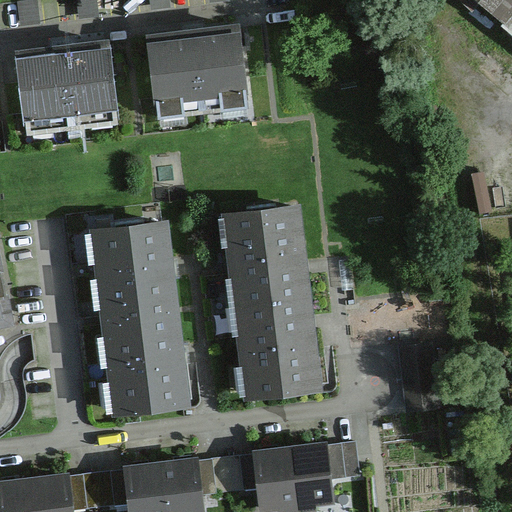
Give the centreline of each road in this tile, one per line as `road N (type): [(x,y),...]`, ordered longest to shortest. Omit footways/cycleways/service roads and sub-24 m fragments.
road 1 (residential): [(349,408),(0,450)]
road 2 (residential): [(262,7),(0,39)]
